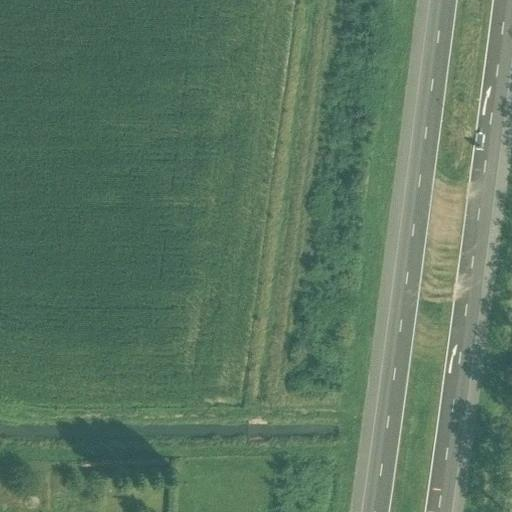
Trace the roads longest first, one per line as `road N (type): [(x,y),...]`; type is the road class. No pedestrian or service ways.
road 1 (trunk): [(436,511),(505,0)]
road 2 (trunk): [(442,0),(373,511)]
